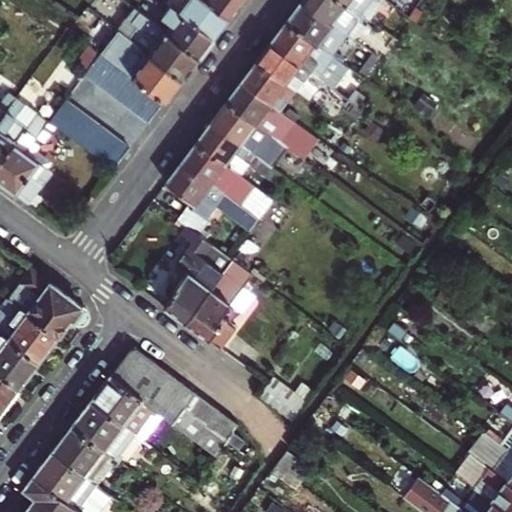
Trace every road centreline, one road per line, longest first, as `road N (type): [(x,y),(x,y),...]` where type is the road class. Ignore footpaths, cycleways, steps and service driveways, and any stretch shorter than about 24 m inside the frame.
road 1 (residential): [(270,0),(68,267)]
road 2 (residential): [(0,482),(131,313)]
road 3 (residential): [(131,313),(263,410)]
